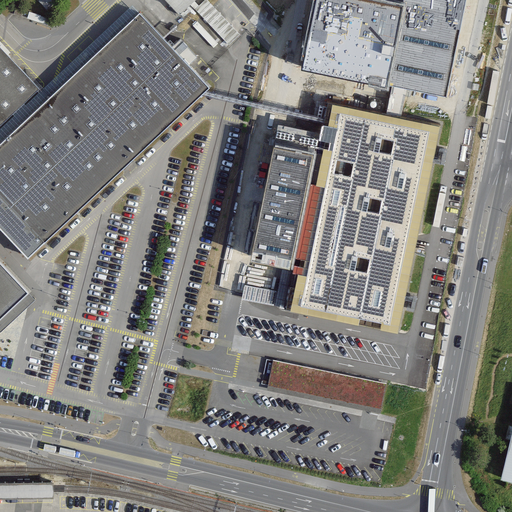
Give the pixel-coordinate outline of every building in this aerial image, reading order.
[(162,0),(153,0),(148,5),(168,26),(178,16),(162,0)] [(166,0),(180,14),(190,4),(200,15),(229,45),(237,37),(239,35),(206,0),(205,0),(199,6),(194,1),(195,0),(166,0)] [(389,0),(316,0),(302,69),(445,98),(464,0),(405,0),(405,3),(389,0)] [(0,144),(140,13),(132,5),(0,129),(0,144)] [(140,13),(0,144),(0,230),(28,260),(210,88),(188,65),(192,61),(197,56),(181,40),(172,48),(140,13)] [(0,123),(38,87),(0,46),(0,123)] [(291,307),(398,329),(439,125),(333,104),(323,154),(317,153),(294,269),(298,270),(291,307)] [(0,317),(27,292),(0,263),(0,317)] [(243,282),(240,295),(271,301),(274,289),(243,282)] [(31,296),(27,292),(0,317),(0,329),(1,331),(24,309),(34,299),(31,296)] [(386,382),(274,360),(268,389),(380,411),(386,382)] [(511,434),(502,477),(511,479),(511,434)] [(53,488),(53,481),(0,481),(0,497),(53,496),(53,488)]
